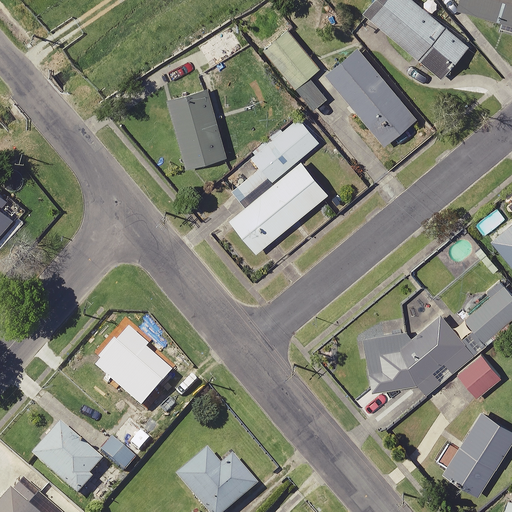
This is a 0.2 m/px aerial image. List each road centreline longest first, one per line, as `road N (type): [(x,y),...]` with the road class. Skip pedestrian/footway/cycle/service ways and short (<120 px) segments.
road 1 (residential): [(511,126),(242,351)]
road 2 (residential): [(0,49),(129,210)]
road 3 (residential): [(242,351),(369,511)]
road 4 (residential): [(0,358),(129,210)]
road 5 (residential): [(129,210),(242,351)]
